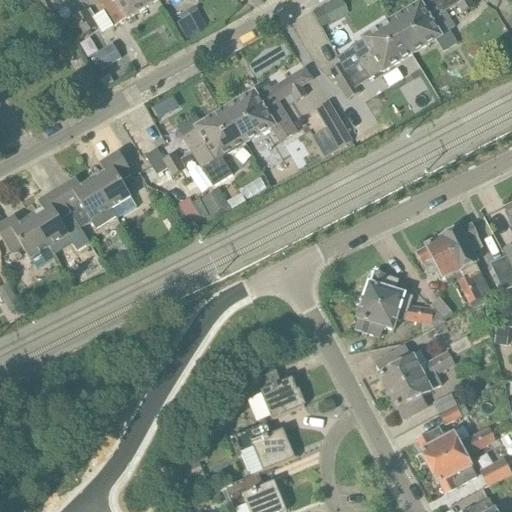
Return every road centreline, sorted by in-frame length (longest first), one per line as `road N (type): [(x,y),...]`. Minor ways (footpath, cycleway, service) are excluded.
road 1 (residential): [(0,165),(305,0)]
road 2 (residential): [(88,500),(194,329),(286,275)]
road 3 (residential): [(286,275),(511,161)]
road 4 (residential): [(357,403),(286,275)]
road 5 (residential): [(416,511),(357,403)]
